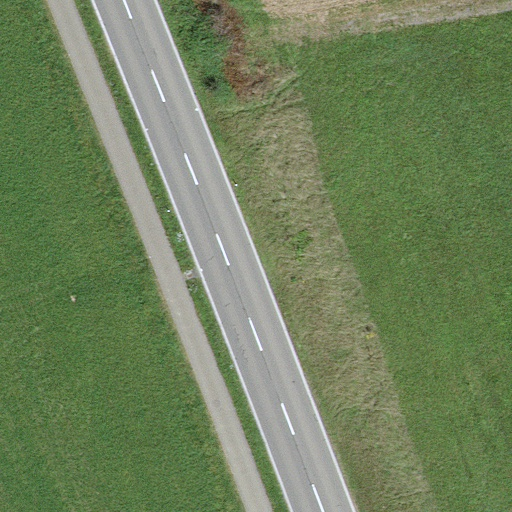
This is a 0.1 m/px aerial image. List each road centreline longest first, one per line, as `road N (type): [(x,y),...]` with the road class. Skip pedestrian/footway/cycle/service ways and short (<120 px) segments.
road 1 (secondary): [(123,0),(320,511)]
road 2 (track): [(511,2),(335,32)]
